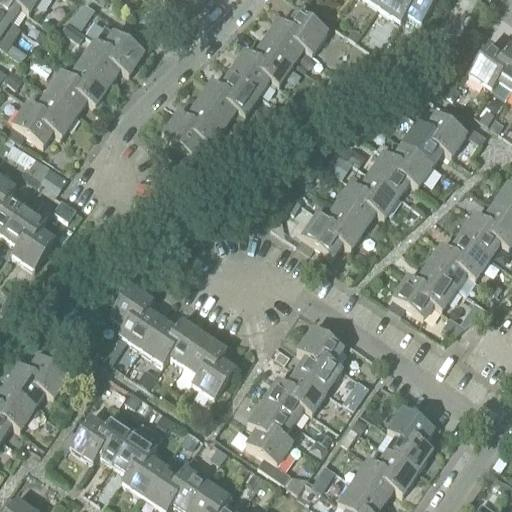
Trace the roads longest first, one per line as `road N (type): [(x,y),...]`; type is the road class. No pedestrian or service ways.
road 1 (residential): [(493,434),(299,304),(239,280),(190,281)]
road 2 (residential): [(127,218),(116,189),(98,172),(121,136),(252,0)]
